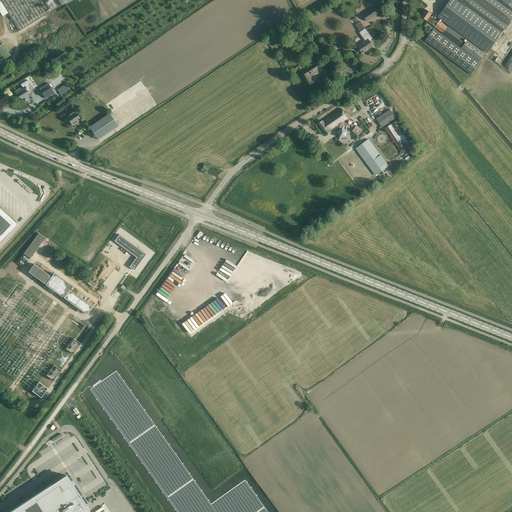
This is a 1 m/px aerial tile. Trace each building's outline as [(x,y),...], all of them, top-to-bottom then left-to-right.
[(8,13),(19,31),(57,7),(52,0),(0,0),(0,12),(2,16),(8,13)] [(450,0),(449,1),(437,17),(451,27),(486,53),(500,34),(454,0),(450,0)] [(511,18),(511,12),(495,0),(455,0),(466,7),(467,6),(502,32),(507,25),(511,18)] [(363,15),(367,22),(379,14),(375,8),(363,15)] [(427,20),(435,26),(434,27),(443,34),(459,46),(465,39),(448,26),(448,27),(439,21),(438,22),(430,16),(432,14),(426,10),(421,17),(427,21),(427,20)] [(356,26),(359,31),(364,27),(360,21),(356,24),(356,26)] [(471,75),(480,62),(434,28),(425,41),(471,75)] [(366,41),(358,46),(363,53),(366,51),(368,50),(368,49),(373,46),(369,41),(372,39),(365,29),(360,33),(366,41)] [(467,40),(461,48),(480,62),(486,54),(467,40)] [(0,53),(4,60),(10,56),(2,44),(0,45),(0,53)] [(305,74),(311,84),(317,80),(314,76),(323,71),(320,65),(305,74)] [(22,87),(14,91),(16,95),(17,95),(18,97),(22,99),(24,98),(25,99),(24,99),(25,101),(26,100),(26,101),(27,102),(27,101),(29,100),(30,100),(28,94),(33,89),(37,86),(31,76),(26,78),(19,83),(20,84),(22,87)] [(45,85),(39,89),(43,95),(45,99),(54,93),(48,83),(45,85)] [(323,120),(318,124),(326,135),(338,126),(337,125),(341,122),(341,123),(348,119),(341,108),(323,120)] [(382,127),(396,118),(390,109),(376,118),(382,127)] [(74,121),(79,118),(74,111),(66,116),(67,117),(66,117),(66,118),(65,118),(65,119),(65,120),(66,121),(66,122),(67,122),(68,122),(69,122),(69,121),(72,125),(76,123),(74,121)] [(119,126),(110,113),(90,127),(98,139),(119,126)] [(402,154),(414,146),(397,120),(385,128),(402,154)] [(356,125),(350,133),(356,138),(362,131),(356,125)] [(342,128),(337,132),(340,137),(342,137),(345,137),(346,137),(348,138),(349,132),(347,132),(347,131),(342,128)] [(375,176),(389,166),(369,139),(355,149),(375,176)] [(0,243),(13,230),(17,226),(17,225),(17,224),(17,223),(13,220),(0,208),(0,243)] [(30,258),(45,238),(38,233),(23,254),(30,258)] [(137,257),(130,267),(135,270),(147,254),(120,235),(115,241),(137,257)] [(204,271),(195,257),(184,263),(186,266),(189,265),(196,276),(204,271)] [(63,298),(87,314),(92,306),(69,290),(67,289),(71,285),(54,273),(50,277),(49,276),(50,275),(34,264),(28,272),(44,283),(46,284),(45,284),(62,297),(62,296),(64,297),(63,298)] [(6,332),(7,335),(6,335),(6,337),(3,342),(4,347),(7,349),(4,354),(16,362),(16,360),(20,358),(24,361),(29,360),(51,327),(50,324),(52,325),(53,322),(50,323),(47,321),(51,320),(44,315),(41,316),(44,311),(40,308),(39,309),(36,307),(37,308),(31,310),(24,305),(6,332)] [(55,365),(47,375),(54,380),(62,370),(55,365)] [(52,484),(7,511),(90,511),(86,505),(86,504),(85,505),(73,486),(75,485),(74,484),(73,486),(71,482),(70,482),(66,475),(52,484),(52,483),(51,483),(52,484)]
